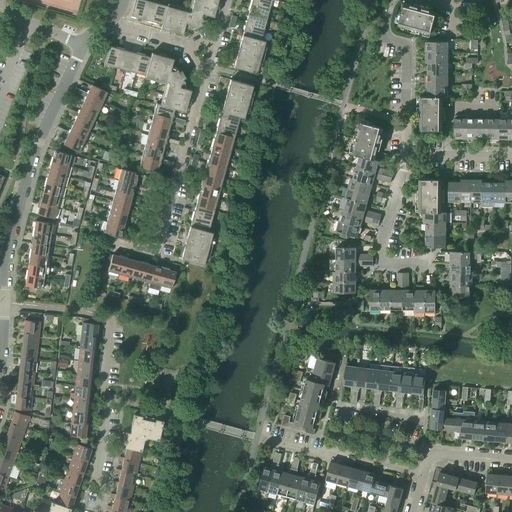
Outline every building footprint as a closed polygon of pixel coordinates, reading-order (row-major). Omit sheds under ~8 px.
[(144,0),(134,0),(130,16),(161,25),(160,29),(182,35),(184,27),(189,29),(204,20),(206,15),(213,17),(218,0),(193,0),(190,11),(191,11),(188,12),(144,0)] [(251,0),(250,5),(242,36),(239,47),(248,49),(248,51),(247,51),(246,53),(247,53),(247,55),(246,54),(245,56),(246,57),(246,59),(236,56),(233,67),(256,74),(265,41),(261,40),(271,0),(272,0),(276,1),(276,0),(251,0)] [(398,25),(414,30),(431,34),(436,12),(426,10),(427,7),(415,4),(414,6),(404,4),(398,25)] [(426,42),(426,53),(426,64),(428,64),(427,97),(420,97),(420,130),(442,131),(442,120),(445,120),(445,108),(443,108),(443,98),(447,98),(448,42),(426,42)] [(185,83),(178,71),(176,68),(171,67),(173,59),(151,53),(150,57),(108,46),(103,65),(167,82),(168,84),(162,105),(156,103),(138,167),(157,172),(160,163),(166,165),(167,161),(161,159),(165,142),(172,144),(173,140),(167,138),(171,121),(177,123),(179,119),(172,117),(174,109),(185,112),(191,90),(183,88),(185,83)] [(208,232),(240,117),(244,118),(253,86),(230,80),(227,91),(236,94),(235,96),(234,95),(234,97),(235,98),(235,99),(233,99),(233,101),(234,101),(233,103),(224,101),(221,112),(190,226),(186,238),(196,241),(195,242),(194,242),(194,244),(195,244),(194,246),(193,246),(193,248),(194,248),(193,250),(184,247),(181,259),(204,265),(212,233),(208,232)] [(79,95),(85,97),(86,95),(102,103),(107,92),(91,85),(87,93),(81,91),(79,95)] [(86,95),(85,97),(82,105),(98,113),(102,103),(86,95)] [(70,114),(76,117),(77,115),(93,122),(98,113),(82,105),(78,113),(72,110),(70,114)] [(77,115),(76,117),(72,125),(88,132),(93,122),(77,115)] [(454,139),(467,139),(467,127),(468,116),(461,116),(461,127),(454,127),(454,139)] [(467,139),(477,139),(477,119),(477,116),(468,116),(467,127),(467,139)] [(477,127),(477,139),(487,139),(487,128),(493,128),(493,116),(487,116),(487,119),(477,119),(477,127)] [(487,139),(499,139),(499,119),(500,119),(500,116),(493,116),(493,128),(487,128),(487,139)] [(499,139),(511,139),(511,120),(500,119),(499,119),(499,139)] [(353,155),(360,156),(374,160),(377,150),(380,151),(383,139),(380,138),(383,128),(362,122),(353,155)] [(61,134),(67,136),(68,134),(84,142),(88,132),(72,125),(69,132),(63,130),(61,134)] [(68,134),(67,136),(63,145),(73,149),(79,152),(84,142),(68,134)] [(54,151),(51,162),(68,166),(71,155),(54,151)] [(360,156),(356,168),(392,177),(393,172),(380,168),(379,169),(377,169),(379,161),(374,160),(360,156)] [(51,162),(48,172),(65,176),(68,166),(51,162)] [(356,168),(353,179),(372,184),(374,178),(377,178),(376,179),(390,183),(392,177),(356,168)] [(121,169),(118,180),(135,185),(138,174),(121,169)] [(48,172),(45,182),(62,187),(65,176),(48,172)] [(351,178),(348,188),(370,194),(372,184),(353,179),(351,178)] [(419,213),(424,213),(441,213),(441,212),(441,203),(444,203),(444,190),(442,190),(442,180),(419,179),(419,194),(418,194),(418,195),(419,195),(419,197),(418,197),(418,198),(419,198),(419,213)] [(118,180),(115,190),(132,195),(135,185),(118,180)] [(461,202),(471,202),(471,180),(461,180),(461,182),(461,202)] [(471,202),(481,202),(482,183),(482,180),(471,180),(471,202)] [(45,182),(42,193),(60,198),(62,187),(45,182)] [(448,202),(461,202),(461,182),(448,182),(448,202)] [(481,207),(493,207),(493,183),(482,183),(481,202),(481,207)] [(493,183),(493,207),(505,207),(505,203),(505,183),(493,183)] [(92,184),(90,190),(95,191),(95,192),(98,193),(100,187),(96,186),(96,185),(92,184)] [(345,199),(348,199),(367,204),(370,194),(348,188),(345,199)] [(115,190),(112,201),(129,205),(132,195),(115,190)] [(42,193),(40,203),(57,208),(60,198),(42,193)] [(348,199),(345,210),(380,220),(382,215),(368,211),(368,212),(365,211),(367,204),(348,199)] [(112,201),(109,211),(126,216),(129,205),(112,201)] [(57,208),(40,203),(37,214),(54,219),(57,208)] [(345,210),(341,221),(341,222),(360,227),(362,220),(365,221),(365,222),(378,226),(380,220),(345,210)] [(109,211),(106,222),(123,226),(126,216),(109,211)] [(424,223),(426,223),(446,223),(446,212),(441,212),(441,213),(424,213),(424,223)] [(35,221),(33,232),(51,235),(52,224),(35,221)] [(341,222),(341,221),(339,221),(336,232),(342,233),(341,237),(346,238),(347,235),(358,238),(360,227),(341,222)] [(123,226),(106,222),(106,223),(102,222),(100,230),(103,232),(103,233),(120,237),(123,226)] [(426,223),(426,235),(446,235),(446,223),(426,223)] [(33,232),(31,243),(49,246),(51,235),(33,232)] [(446,235),(426,235),(426,247),(446,248),(446,235)] [(31,243),(30,253),(47,256),(49,246),(31,243)] [(336,247),(336,260),(373,260),(373,255),(359,254),(359,255),(356,255),(356,248),(336,247)] [(450,252),(450,264),(470,265),(470,264),(470,252),(450,252)] [(30,253),(28,264),(45,267),(47,256),(30,253)] [(112,255),(108,254),(104,270),(107,271),(112,255)] [(107,272),(118,275),(123,258),(112,255),(107,271),(107,272)] [(502,262),(502,268),(506,268),(506,265),(511,265),(511,258),(508,255),(505,262),(502,262)] [(118,275),(128,277),(133,260),(123,258),(118,275)] [(128,277),(139,280),(144,263),(133,260),(128,277)] [(336,260),(336,271),(336,272),(356,272),(356,265),(359,265),(359,266),(373,266),(373,260),(336,260)] [(139,280),(149,283),(154,266),(144,263),(139,280)] [(28,264),(26,275),(44,278),(45,267),(28,264)] [(450,264),(450,274),(472,275),(472,264),(470,264),(470,265),(450,264)] [(154,266),(149,283),(148,288),(158,290),(160,286),(164,269),(154,266)] [(175,272),(164,269),(160,286),(171,289),(175,272)] [(334,271),(333,282),(356,282),(356,272),(336,272),(336,271),(334,271)] [(390,310),(402,310),(403,273),(397,273),(397,287),(398,287),(398,290),(390,290),(390,310)] [(402,310),(414,310),(414,290),(407,290),(407,287),(408,287),(409,273),(403,273),(402,310)] [(450,274),(450,285),(470,285),(472,286),(472,275),(450,274)] [(44,278),(26,275),(25,286),(42,289),(44,278)] [(356,282),(333,282),(333,293),(356,293),(356,282)] [(470,285),(450,285),(450,297),(469,297),(470,285)] [(369,310),(380,310),(380,290),(370,290),(370,301),(369,301),(369,305),(370,305),(369,310)] [(380,310),(390,310),(390,290),(380,290),(380,310)] [(414,312),(425,312),(425,290),(414,290),(414,310),(414,312)] [(425,290),(425,312),(435,313),(436,290),(425,290)] [(24,320),(23,333),(38,334),(40,322),(24,320)] [(82,322),(81,335),(96,337),(97,324),(94,324),(83,323),(82,322)] [(23,333),(22,345),(37,347),(38,334),(23,333)] [(81,335),(79,348),(95,349),(96,337),(81,335)] [(22,345),(20,358),(36,360),(37,347),(22,345)] [(79,348),(78,360),(93,362),(95,349),(79,348)] [(20,358),(19,371),(34,373),(36,360),(20,358)] [(281,426),(305,432),(307,427),(313,428),(315,420),(319,421),(321,413),(317,412),(321,398),(325,399),(327,391),(323,390),(325,385),(329,386),(335,363),(317,358),(311,380),(307,379),(295,423),(289,422),(290,417),(284,415),(281,426)] [(58,359),(57,367),(66,368),(67,361),(58,359)] [(78,360),(76,373),(92,375),(93,362),(78,360)] [(374,399),(380,400),(380,394),(377,394),(381,365),(369,364),(369,369),(367,387),(374,388),(374,393),(374,399)] [(382,389),(390,390),(392,367),(381,365),(377,394),(380,394),(381,394),(382,389)] [(357,397),(358,391),(355,391),(357,367),(346,366),(344,384),(352,385),(351,391),(352,391),(351,396),(357,397)] [(359,386),(367,387),(369,369),(357,367),(355,391),(358,391),(359,386)] [(402,402),(403,397),(400,397),(403,368),(392,367),(390,390),(397,391),(396,396),(397,396),(396,402),(402,402)] [(404,392),(412,393),(414,374),(415,368),(404,367),(403,368),(400,397),(403,397),(404,397),(404,392)] [(19,371),(17,383),(33,385),(34,373),(19,371)] [(76,373),(75,386),(90,388),(92,375),(76,373)] [(414,374),(412,393),(419,394),(419,399),(420,399),(418,410),(422,411),(424,399),(423,399),(426,376),(414,374)] [(17,383),(16,396),(31,397),(32,389),(37,390),(37,386),(33,385),(17,383)] [(69,398),(74,398),(89,400),(90,388),(75,386),(74,393),(70,393),(69,398)] [(434,389),(432,409),(444,410),(444,404),(450,405),(451,400),(445,400),(446,390),(434,389)] [(31,397),(16,396),(14,409),(30,411),(31,397)] [(74,398),(72,411),(88,413),(89,400),(74,398)] [(430,429),(442,430),(443,418),(444,410),(432,409),(430,429)] [(14,411),(10,424),(25,429),(29,416),(14,411)] [(72,411),(71,423),(86,425),(88,413),(72,411)] [(123,439),(121,447),(126,448),(141,452),(143,442),(142,442),(140,441),(138,438),(139,436),(139,435),(139,433),(143,432),(144,432),(145,432),(147,432),(149,436),(149,438),(148,438),(150,439),(158,441),(163,421),(155,419),(154,422),(148,420),(149,418),(133,414),(130,429),(129,432),(129,433),(127,432),(127,434),(126,439),(123,439)] [(461,438),(462,419),(443,418),(442,430),(461,431),(461,438)] [(461,438),(472,439),(474,420),(462,419),(461,438)] [(472,439),(484,440),(485,421),(474,420),(472,439)] [(484,440),(495,441),(497,422),(485,421),(484,440)] [(495,441),(507,442),(508,423),(497,422),(495,441)] [(86,425),(71,423),(69,436),(81,438),(85,438),(86,425)] [(10,424),(6,436),(21,441),(25,429),(10,424)] [(6,436),(2,448),(16,453),(21,441),(6,436)] [(73,455),(72,456),(87,461),(91,449),(90,449),(91,444),(84,443),(83,446),(76,444),(73,455)] [(2,448),(0,452),(0,460),(12,465),(17,466),(18,463),(13,462),(16,453),(2,448)] [(118,459),(118,461),(122,462),(123,460),(138,463),(141,452),(126,448),(123,458),(119,457),(118,459)] [(69,464),(68,468),(83,473),(87,461),(72,456),(69,464)] [(268,491),(277,494),(283,472),(278,470),(279,465),(278,465),(280,460),(274,458),(272,463),(275,464),(268,491)] [(0,472),(8,476),(12,465),(0,460),(0,472)] [(115,471),(115,473),(120,474),(120,472),(135,476),(138,463),(123,460),(122,462),(122,464),(121,470),(116,469),(115,471)] [(325,480),(337,483),(342,465),(330,462),(325,480)] [(258,489),(268,491),(275,464),(272,463),(270,468),(264,467),(258,489)] [(287,496),(296,499),(302,477),(296,475),(297,470),(298,465),(292,463),(291,468),(294,469),(287,496)] [(337,483),(348,486),(353,468),(342,465),(337,483)] [(68,468),(64,480),(79,485),(83,473),(68,468)] [(277,494),(287,496),(294,469),(291,468),(290,468),(289,473),(283,472),(277,494)] [(312,474),(305,501),(315,504),(321,482),(315,480),(316,475),(315,475),(317,470),(311,468),(309,474),(312,474)] [(348,486),(359,489),(364,471),(353,468),(348,486)] [(359,489),(370,492),(374,481),(375,474),(364,471),(359,489)] [(8,476),(0,472),(0,487),(9,491),(10,488),(5,486),(8,476)] [(113,483),(112,485),(117,487),(117,485),(132,488),(135,476),(120,472),(120,474),(118,482),(113,481),(113,483)] [(439,472),(436,484),(448,487),(455,489),(459,478),(439,472)] [(296,499),(305,501),(312,474),(309,474),(309,473),(307,478),(302,477),(296,499)] [(485,493),(497,494),(499,475),(487,474),(485,493)] [(497,494),(509,495),(510,476),(499,475),(497,494)] [(477,483),(459,478),(455,489),(474,494),(477,483)] [(60,479),(56,491),(60,492),(75,497),(79,485),(64,480),(60,479)] [(370,492),(388,497),(392,485),(374,481),(370,492)] [(436,484),(431,502),(443,505),(448,487),(436,484)] [(110,496),(109,498),(114,499),(114,497),(130,500),(132,488),(117,485),(117,487),(115,495),(110,493),(110,496)] [(392,485),(388,497),(386,504),(398,507),(403,489),(392,485)] [(23,502),(28,488),(14,493),(12,498),(23,502)] [(57,501),(56,503),(71,508),(71,506),(75,497),(60,492),(57,501)] [(107,506),(106,510),(112,511),(112,509),(122,511),(126,511),(130,500),(114,497),(114,499),(112,507),(107,506)] [(32,511),(69,511),(71,508),(56,503),(51,502),(49,510),(48,511),(49,511),(36,511),(33,511),(32,511)] [(425,507),(424,511),(428,511),(452,511),(454,508),(443,505),(431,502),(430,508),(425,507)]
